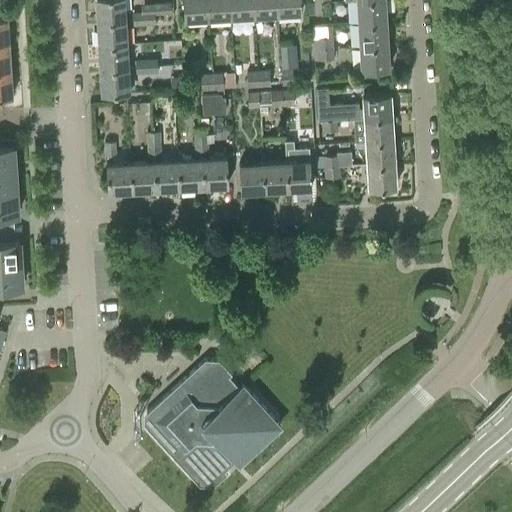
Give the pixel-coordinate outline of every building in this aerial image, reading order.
[(96,0),(98,21),(125,19),(124,0),(96,0)] [(182,0),(184,19),(208,18),(206,0),(182,0)] [(206,0),(208,18),(230,16),(229,0),(206,0)] [(229,0),(230,16),(253,15),(252,0),(229,0)] [(252,0),(253,15),(278,14),(277,0),(252,0)] [(277,0),(278,14),(302,12),(301,0),(277,0)] [(330,0),(313,1),(314,13),(330,12),(330,0)] [(357,0),(359,23),(386,22),(385,0),(357,0)] [(154,10),(154,15),(171,14),(171,2),(153,3),(154,10)] [(0,45),(10,45),(8,16),(0,16),(0,45)] [(100,46),(127,44),(125,19),(98,21),(100,46)] [(360,46),(388,45),(386,22),(359,23),(360,46)] [(316,37),(317,49),(333,48),(332,36),(316,37)] [(101,69),(128,67),(127,44),(100,46),(101,69)] [(290,44),(279,45),(281,68),(292,67),(290,44)] [(0,70),(11,70),(10,45),(0,45),(0,70)] [(361,70),(389,68),(388,45),(360,46),(361,70)] [(333,48),(317,49),(317,60),(334,58),(333,48)] [(135,66),(157,65),(157,58),(135,59),(135,66)] [(310,82),(309,66),(296,67),(297,83),(310,82)] [(103,94),(130,92),(128,67),(101,69),(103,94)] [(281,68),(282,84),(293,84),(292,67),(281,68)] [(248,86),(259,86),(258,69),(247,70),(248,86)] [(258,69),(259,86),(270,85),(269,69),(258,69)] [(0,96),(13,96),(11,70),(0,70),(0,96)] [(202,89),(212,88),(212,72),(201,73),(202,89)] [(212,72),(212,88),(223,88),(222,72),(212,72)] [(183,76),(171,77),(172,89),(184,88),(183,79),(183,76)] [(195,78),(183,79),(184,88),(184,89),(196,88),(195,78)] [(283,89),(270,90),(271,106),(284,105),(283,89)] [(283,89),(284,105),(294,104),(293,89),(283,89)] [(261,106),(260,91),(247,91),(248,107),(260,107),(261,106)] [(202,113),(225,111),(225,96),(221,97),(221,92),(201,94),(202,113)] [(328,99),(317,100),(318,120),(319,120),(321,120),(337,119),(354,118),(392,116),(390,92),(363,93),(364,107),(358,107),(358,101),(329,103),(328,99)] [(355,142),(365,141),(393,140),(392,116),(354,118),(355,142)] [(337,130),(337,119),(321,120),(322,131),(337,130)] [(0,169),(14,169),(14,158),(17,158),(15,139),(0,140),(0,169)] [(293,139),(285,140),(286,160),(287,160),(289,188),(313,187),(311,158),(310,146),(294,147),(293,139)] [(367,164),(394,162),(393,140),(365,141),(367,164)] [(104,154),(115,154),(114,141),(103,141),(104,154)] [(323,167),(339,166),(338,154),(323,155),(323,167)] [(228,156),(203,158),(204,185),(229,184),(228,156)] [(178,187),(204,185),(203,158),(176,160),(178,187)] [(152,188),(178,187),(176,160),(150,161),(152,188)] [(266,190),(289,188),(287,160),(286,160),(264,161),(266,190)] [(131,190),(152,188),(150,161),(129,162),(131,190)] [(242,191),(266,190),(264,161),(240,163),(242,191)] [(108,191),(131,190),(129,162),(107,164),(108,191)] [(368,188),(396,187),(394,162),(367,164),(368,188)] [(323,177),(339,176),(339,166),(323,167),(323,177)] [(0,169),(0,192),(19,191),(18,177),(15,177),(14,169),(0,169)] [(0,215),(17,214),(17,213),(16,204),(19,204),(19,191),(0,192),(0,215)] [(0,264),(23,263),(22,249),(19,249),(19,239),(19,238),(0,239),(0,264)] [(23,263),(0,264),(0,287),(22,286),(21,275),(24,275),(23,263)] [(205,358),(148,410),(150,412),(151,425),(149,427),(199,484),(213,485),(227,472),(225,469),(235,460),(239,464),(274,432),(274,417),(243,382),(239,386),(229,375),(232,373),(219,359),(205,358)]
